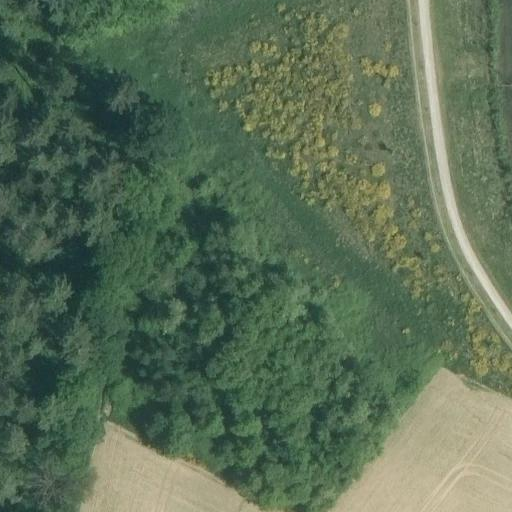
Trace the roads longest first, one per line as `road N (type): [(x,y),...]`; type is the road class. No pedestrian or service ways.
road 1 (track): [(86,511),(115,361),(111,257),(47,145),(0,120)]
road 2 (unknown): [(511,347),(441,228),(408,0)]
